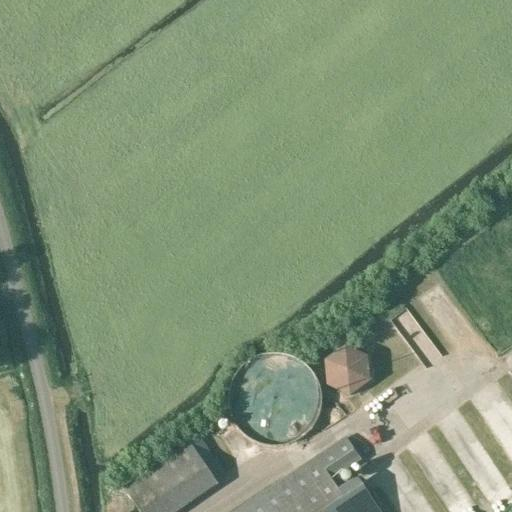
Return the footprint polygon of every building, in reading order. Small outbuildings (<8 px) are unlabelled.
[(412,303),(401,310),(417,333),(428,326),(412,303)] [(437,356),(446,367),(462,354),(468,361),(481,351),(451,314),(437,326),(452,344),(437,356)] [(346,348),(326,363),(329,387),(352,397),(370,384),(367,358),(346,348)] [(229,397),(228,401),(229,405),(229,409),(230,413),(231,416),(233,420),(235,424),(237,427),(239,430),(242,433),(245,436),(248,439),(252,441),(255,443),(259,444),(263,445),(267,446),(271,447),(275,447),(279,447),(283,446),(287,445),(291,444),(294,443),(298,441),(301,439),(305,436),(308,433),(310,430),(313,427),(315,424),(317,420),(318,416),(320,413),(321,409),(321,405),(321,401),(321,397),(321,393),(320,389),(318,385),(317,381),(315,377),(313,374),(310,371),(308,368),(305,365),(302,363),(298,360),(294,358),(291,357),(287,356),(283,355),(279,354),(275,354),(271,354),(267,355),(263,356),(259,357),(255,358),(252,360),(248,363),(245,365),(242,368),(239,371),(237,374),(235,377),(233,381),(231,385),(230,389),(229,393),(229,397)] [(338,492),(332,483),(362,462),(346,438),(315,459),(236,511),(379,511),(357,479),(338,492)] [(201,439),(191,446),(125,491),(139,511),(173,511),(216,483),(214,480),(224,473),(201,439)] [(379,485),(379,496),(406,496),(406,485),(379,485)]
